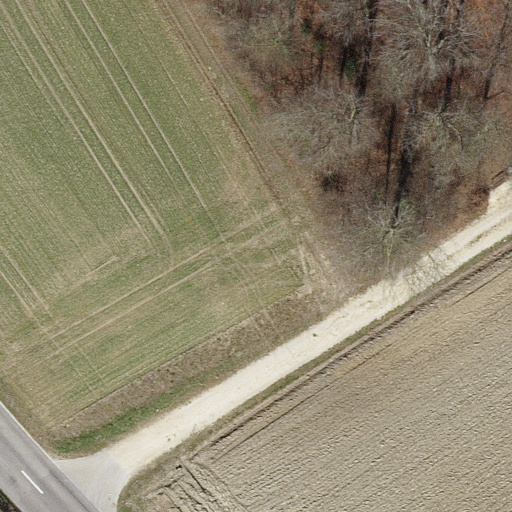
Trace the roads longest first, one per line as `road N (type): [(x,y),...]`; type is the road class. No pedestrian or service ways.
road 1 (track): [(63,511),(119,465),(511,216)]
road 2 (track): [(190,0),(376,305)]
